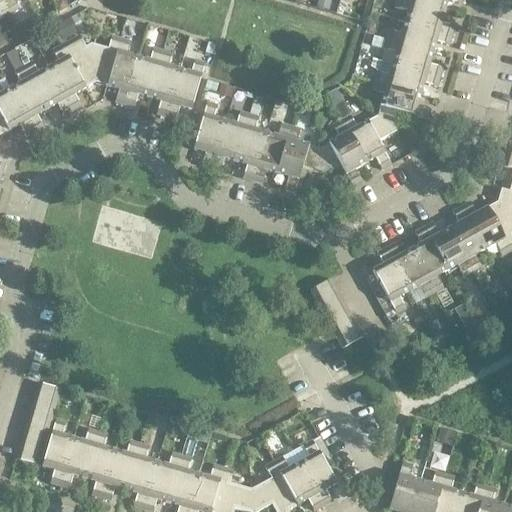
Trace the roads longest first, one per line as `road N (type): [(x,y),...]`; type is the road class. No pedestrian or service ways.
road 1 (residential): [(338,244),(226,217),(130,157),(38,193),(6,317),(16,354),(0,413)]
road 2 (residential): [(506,0),(464,166),(338,244)]
